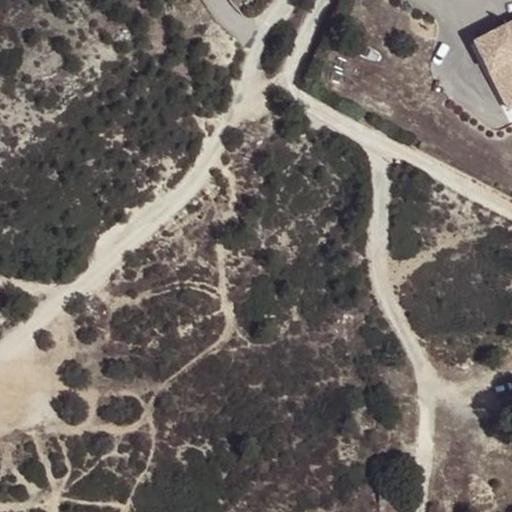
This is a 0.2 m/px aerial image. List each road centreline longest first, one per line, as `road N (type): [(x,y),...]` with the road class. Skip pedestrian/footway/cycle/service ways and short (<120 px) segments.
road 1 (track): [(256,39),(212,159),(0,355)]
road 2 (residential): [(511,213),(310,104),(300,76),(331,0)]
